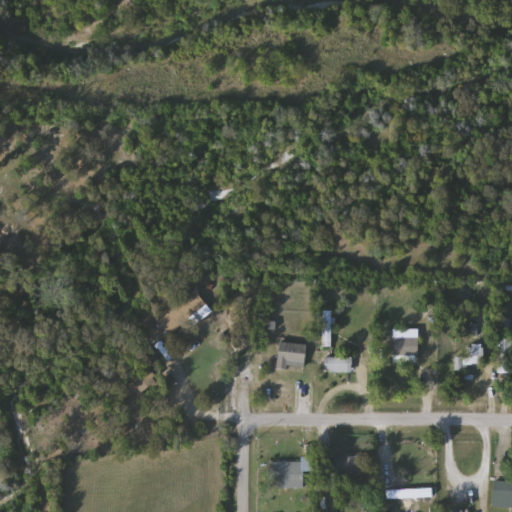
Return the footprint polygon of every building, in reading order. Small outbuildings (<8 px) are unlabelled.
[(158,320),(198,292),(208,306),(168,334),(158,320)] [(323,347),(323,311),(332,311),(332,347),(323,347)] [(482,366),(454,367),(454,357),(460,357),(460,325),(477,324),(478,344),(482,344),(482,366)] [(419,338),(419,356),(392,356),(392,338),(419,338)] [(511,339),(511,373),(499,373),(499,339),(511,339)] [(306,343),(306,368),(279,368),(279,343),(306,343)] [(353,358),(353,373),(325,373),(325,358),(353,358)] [(140,386),(124,404),(118,398),(134,379),(140,386)] [(335,476),(335,457),(368,457),(368,476),(335,476)] [(307,463),(307,487),(271,487),(271,463),(307,463)] [(511,508),(493,508),(493,482),(511,482),(511,508)]
